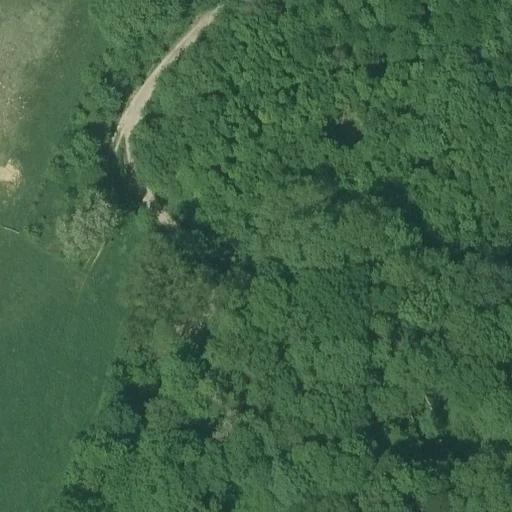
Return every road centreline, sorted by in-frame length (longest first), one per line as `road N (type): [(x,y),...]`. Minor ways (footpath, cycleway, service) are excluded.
road 1 (track): [(135,511),(152,438),(204,296),(194,253),(137,187),(129,149),(138,98)]
road 2 (track): [(138,98),(116,131),(107,223),(82,274)]
road 3 (track): [(225,0),(138,98)]
